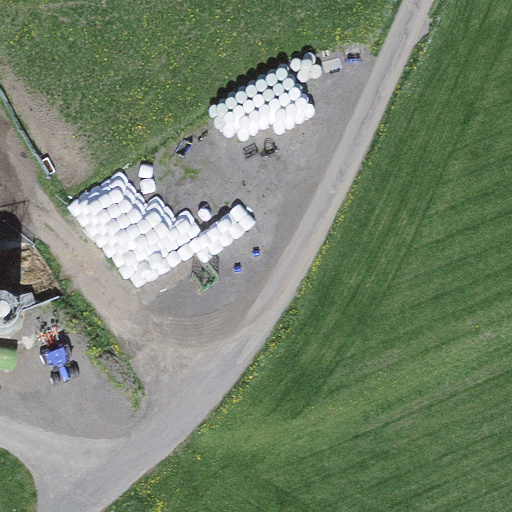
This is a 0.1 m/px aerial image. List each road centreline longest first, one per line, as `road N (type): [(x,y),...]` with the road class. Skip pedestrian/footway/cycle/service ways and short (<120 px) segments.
road 1 (track): [(415,0),(228,362),(75,511)]
road 2 (track): [(0,164),(104,313),(193,397)]
